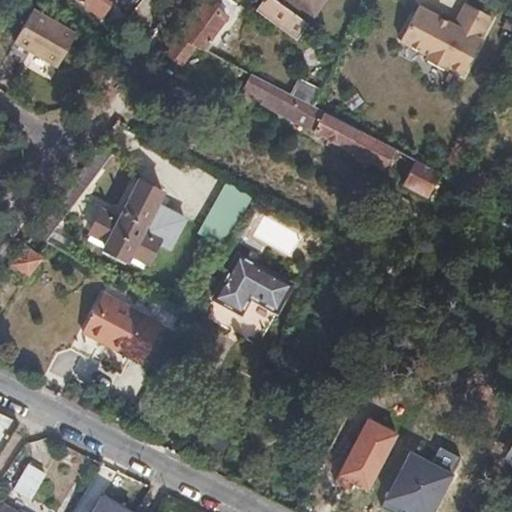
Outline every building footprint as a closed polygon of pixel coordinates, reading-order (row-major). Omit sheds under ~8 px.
[(112,0),(70,0),(97,20),(112,0)] [(204,49),(239,2),(236,0),(203,0),(187,22),(166,51),(165,52),(178,59),(183,62),(196,44),(204,49)] [(310,21),(287,5),(280,0),(264,0),(258,10),(298,38),(310,21)] [(298,0),(314,11),(322,0),(298,0)] [(478,40),(490,18),(463,4),(452,25),(417,7),(398,42),(426,56),(424,61),(444,71),(446,67),(462,75),(480,41),(478,40)] [(66,60),(78,38),(34,13),(16,47),(47,64),(53,52),(66,60)] [(60,70),(66,60),(53,52),(47,64),(60,70)] [(168,71),(178,59),(165,52),(156,65),(168,71)] [(278,76),(260,68),(256,76),(273,85),(278,76)] [(292,95),(273,85),(256,76),(253,75),(246,87),(265,97),(262,104),(286,117),(330,140),(326,146),(368,168),(371,161),(383,168),(394,148),(351,126),(329,114),(313,106),(292,95)] [(317,97),(278,76),(273,85),(292,95),(313,106),(317,97)] [(439,172),(394,148),(383,168),(380,173),(426,198),(439,172)] [(150,236),(159,219),(151,214),(155,208),(162,194),(138,181),(117,219),(103,211),(90,234),(105,242),(101,248),(126,261),(129,254),(146,263),(154,248),(158,241),(150,236)] [(225,248),(254,196),(226,181),(198,233),(225,248)] [(181,222),(155,208),(151,214),(159,219),(150,236),(158,241),(154,248),(164,253),(181,222)] [(32,280),(46,259),(25,243),(9,264),(32,280)] [(212,269),(179,251),(170,268),(203,286),(212,269)] [(292,285),(238,255),(214,299),(241,314),(249,298),(277,312),(292,285)] [(161,326),(122,303),(105,293),(83,330),(139,363),(161,326)] [(146,390),(131,418),(155,432),(156,429),(170,404),(146,390)] [(0,448),(9,434),(17,421),(0,413),(0,448)] [(398,433),(368,417),(336,476),(366,492),(398,433)] [(219,461),(233,435),(220,428),(206,454),(219,461)] [(436,511),(456,472),(410,449),(382,505),(396,511),(436,511)] [(31,495),(45,472),(28,462),(14,485),(31,495)] [(132,511),(103,495),(93,511),(132,511)]
